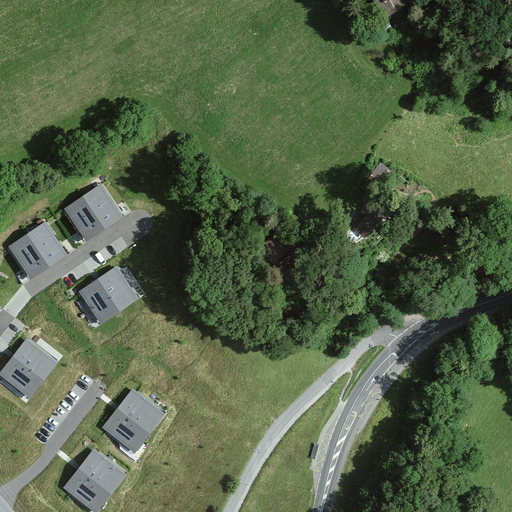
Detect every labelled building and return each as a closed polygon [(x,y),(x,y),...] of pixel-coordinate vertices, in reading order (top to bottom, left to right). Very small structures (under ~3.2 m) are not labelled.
[(413,0),(383,0),(392,14),(413,0)] [(390,171),(380,164),(362,187),(371,194),(390,171)] [(120,216),(100,187),(67,210),(87,239),(120,216)] [(376,209),(355,226),(364,238),(385,220),(376,209)] [(66,253),(45,225),(12,248),(32,276),(66,253)] [(275,234),(258,248),(272,264),(289,250),(275,234)] [(137,299),(116,270),(83,293),(103,322),(137,299)] [(55,363),(27,341),(2,373),(30,395),(55,363)] [(160,416),(133,394),(108,426),(135,448),(160,416)] [(123,476),(95,454),(71,486),(98,508),(123,476)]
